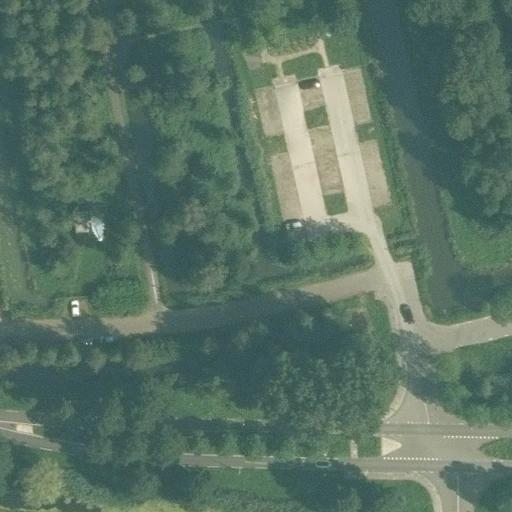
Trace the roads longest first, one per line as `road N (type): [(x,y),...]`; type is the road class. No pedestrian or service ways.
road 1 (unclassified): [(417,347),(404,277),(159,328),(14,330)]
road 2 (secondary): [(0,434),(133,453),(451,466)]
road 3 (secondary): [(431,431),(0,412)]
